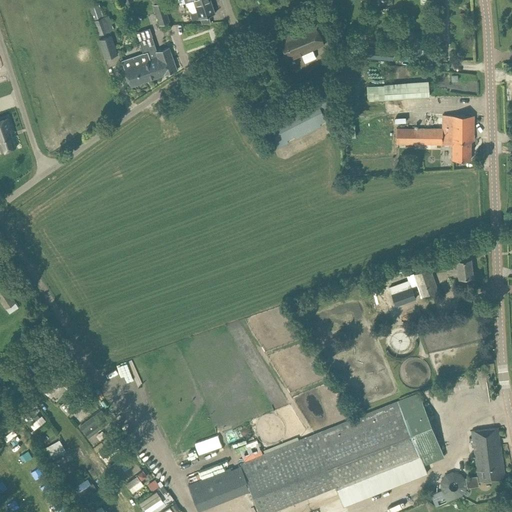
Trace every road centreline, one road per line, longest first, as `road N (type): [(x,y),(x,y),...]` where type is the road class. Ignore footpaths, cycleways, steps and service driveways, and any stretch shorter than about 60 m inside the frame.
road 1 (unclassified): [(511,424),(501,365),(484,0)]
road 2 (unclassified): [(47,170),(243,35)]
road 3 (unclassified): [(47,170),(0,40)]
